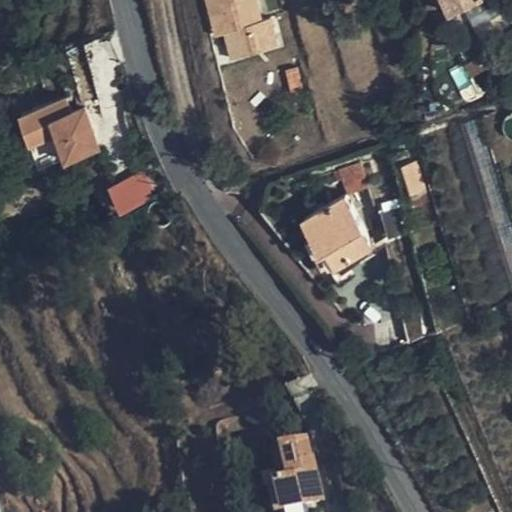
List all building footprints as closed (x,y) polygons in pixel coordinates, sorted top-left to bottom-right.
[(261,22),(255,0),(208,0),(217,31),(225,29),(232,56),(276,43),(269,20),(261,22)] [(301,88),(296,67),(284,71),(289,91),(301,88)] [(26,117),(36,146),(66,135),(74,157),(108,145),(94,106),(70,114),(66,102),(26,117)] [(426,157),(436,186),(472,308),(511,296),(511,221),(480,118),(420,136),(426,157)] [(66,135),(36,146),(44,168),(74,157),(66,135)] [(411,193),(436,186),(426,157),(401,164),(411,193)] [(148,162),(113,179),(126,205),(161,188),(148,162)] [(374,246),(347,196),(306,217),(332,268),(374,246)] [(304,511),(320,508),(302,440),(275,448),(283,481),(266,486),(272,511),(304,511)]
